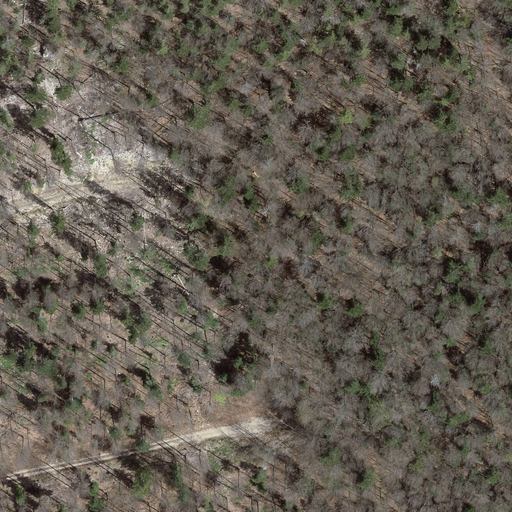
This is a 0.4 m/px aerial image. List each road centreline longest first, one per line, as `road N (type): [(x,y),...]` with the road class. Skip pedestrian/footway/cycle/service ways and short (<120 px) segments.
road 1 (track): [(0,478),(261,427)]
road 2 (track): [(0,208),(131,180)]
